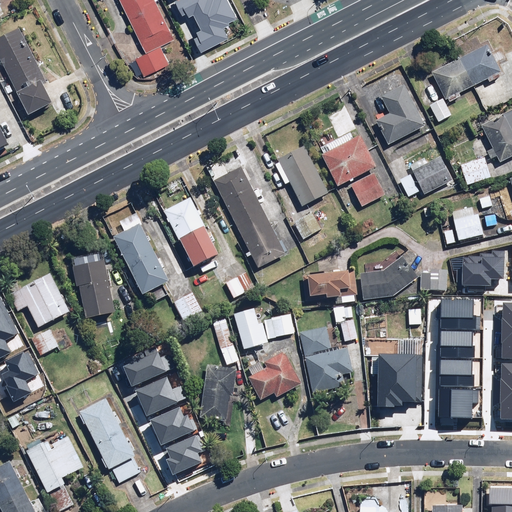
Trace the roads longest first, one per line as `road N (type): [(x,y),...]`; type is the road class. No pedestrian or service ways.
road 1 (primary): [(455,0),(0,231)]
road 2 (residential): [(511,454),(365,455),(281,470),(179,511)]
road 3 (primary): [(127,124),(371,0)]
road 4 (primary): [(0,190),(127,124)]
road 5 (residential): [(127,124),(61,0)]
